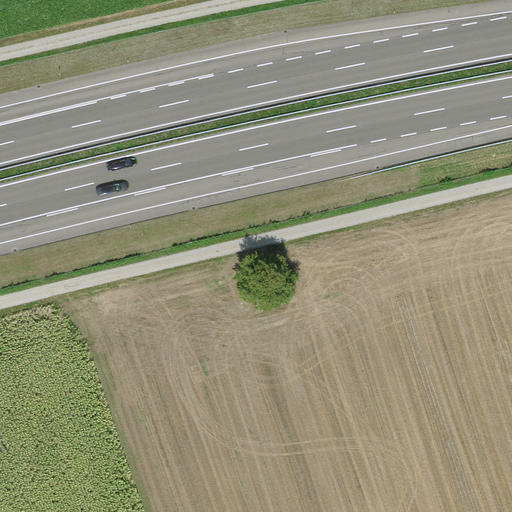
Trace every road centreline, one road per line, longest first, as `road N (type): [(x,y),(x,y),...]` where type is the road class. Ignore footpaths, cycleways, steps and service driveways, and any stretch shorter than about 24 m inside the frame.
road 1 (track): [(511,183),(0,304)]
road 2 (motorway): [(0,206),(511,97)]
road 3 (motorway): [(511,36),(127,113)]
road 4 (track): [(0,55),(271,0)]
road 5 (motorway): [(127,113),(0,146)]
road 6 (motorway): [(127,113),(0,130)]
